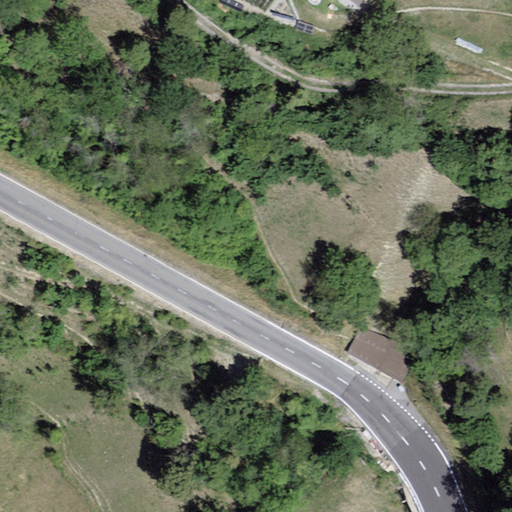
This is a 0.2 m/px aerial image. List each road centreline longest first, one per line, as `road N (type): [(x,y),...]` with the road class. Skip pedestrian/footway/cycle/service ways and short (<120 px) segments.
road 1 (secondary): [(0,192),(356,390),(422,464),(444,511)]
road 2 (track): [(324,87),(111,87),(29,70),(0,45)]
